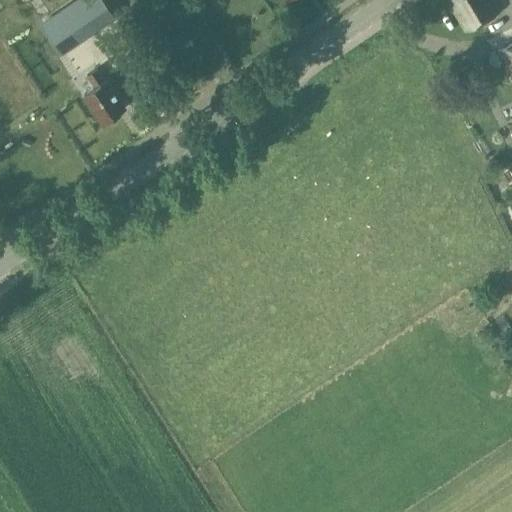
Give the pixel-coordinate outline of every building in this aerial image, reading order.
[(26,0),(38,16),(60,0),(26,0)] [(92,0),(88,3),(48,30),(66,56),(118,21),(103,0),(92,0)] [(447,0),(467,32),(500,11),(493,0),(447,0)] [(511,44),(498,51),(511,78),(511,44)] [(85,75),(94,88),(84,94),(103,122),(125,107),(106,79),(106,80),(98,68),(85,75)]
